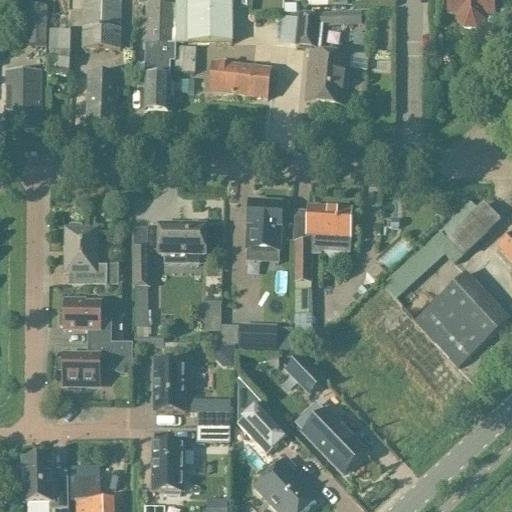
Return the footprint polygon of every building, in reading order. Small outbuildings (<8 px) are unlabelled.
[(82,0),(81,51),(121,52),(121,0),(82,0)] [(174,0),(175,45),(233,46),(232,0),(174,0)] [(327,9),(327,0),(311,0),(312,9),(327,9)] [(327,0),(327,9),(347,8),(346,0),(327,0)] [(448,0),(448,16),(457,16),(457,22),(465,30),(476,30),(484,23),(484,16),(493,16),(492,0),(448,0)] [(36,7),(35,45),(47,46),(48,7),(36,7)] [(148,46),(171,47),(173,8),(149,7),(148,46)] [(296,7),(284,7),(284,16),(296,16),(296,7)] [(330,24),(331,28),(361,27),(361,15),(330,16),(330,24)] [(295,49),(296,49),(317,51),(320,18),(298,16),(295,49)] [(71,56),(70,56),(71,38),(50,37),(49,55),(50,55),(49,71),(50,72),(49,81),(69,83),(70,74),(69,73),(71,56)] [(146,52),(144,115),(169,115),(170,63),(174,63),(175,47),(171,47),(148,46),(146,46),(146,52)] [(176,50),(175,68),(175,75),(195,77),(196,51),(176,50)] [(350,60),(310,56),(308,80),(313,80),(310,107),(345,110),(348,71),(366,72),(367,58),(359,57),(350,60)] [(208,95),(267,103),(271,73),(212,66),(208,95)] [(7,73),(6,132),(40,133),(40,73),(7,73)] [(115,130),(117,98),(128,98),(128,79),(117,79),(89,78),(87,129),(115,130)] [(181,97),(194,97),(194,84),(182,84),(181,97)] [(445,259),(447,261),(453,268),(454,267),(455,267),(463,260),(464,261),(501,225),(483,206),(477,212),(470,203),(438,233),(440,236),(433,243),(383,289),(396,304),(445,259)] [(248,227),(249,227),(247,264),(260,265),(261,254),(279,255),(282,208),(249,206),(248,227)] [(308,210),(306,237),(350,240),(352,212),(308,210)] [(74,276),(74,289),(107,290),(117,290),(117,268),(96,268),(97,233),(82,232),(82,228),(70,227),(70,232),(66,232),(65,276),(74,276)] [(159,228),(158,257),(205,258),(205,229),(159,228)] [(511,237),(497,251),(511,267),(511,237)] [(311,286),(312,244),(294,244),(294,286),(311,286)] [(147,331),(148,331),(148,292),(150,292),(150,251),(132,251),(132,292),(134,292),(135,331),(136,331),(147,331)] [(414,325),(457,372),(510,324),(466,276),(414,325)] [(312,294),(295,294),(295,317),(312,318),(312,294)] [(89,335),(88,347),(110,347),(111,325),(100,325),(100,307),(85,307),(85,303),(69,303),(69,307),(65,307),(64,319),(60,319),(59,331),(64,331),(64,335),(89,335)] [(220,335),(220,321),(205,321),(205,335),(220,335)] [(276,355),(277,329),(239,328),(238,353),(276,355)] [(136,340),(148,340),(147,331),(136,331),(136,340)] [(134,340),(134,351),(157,351),(157,340),(134,340)] [(110,347),(88,347),(88,359),(64,359),(64,362),(59,362),(59,375),(63,375),(63,387),(68,387),(68,391),(83,391),(83,387),(99,388),(100,369),(110,370),(110,361),(132,361),(132,348),(110,348),(110,347)] [(235,353),(217,353),(217,363),(225,371),(235,371),(235,353)] [(299,359),(288,370),(311,394),(322,383),(299,359)] [(185,415),(186,386),(189,386),(189,372),(186,372),(186,367),(154,367),(153,415),(185,415)] [(290,437),(238,381),(238,428),(266,459),(290,437)] [(307,418),(300,425),(306,432),(303,434),(343,477),(367,455),(327,413),(314,425),(307,418)] [(230,418),(198,418),(198,432),(230,432),(230,418)] [(230,432),(198,432),(197,446),(229,446),(230,432)] [(180,495),(184,495),(184,447),(152,447),(152,495),(166,495),(166,498),(180,499),(180,495)] [(51,511),(68,511),(68,483),(52,483),(51,461),(23,462),(24,507),(51,506),(51,511)] [(256,492),(274,511),(305,511),(316,502),(290,475),(293,472),(286,464),(256,492)] [(100,503),(100,481),(69,482),(70,504),(75,504),(74,511),(113,511),(113,502),(100,503)] [(228,511),(228,502),(207,502),(206,511),(228,511)]
